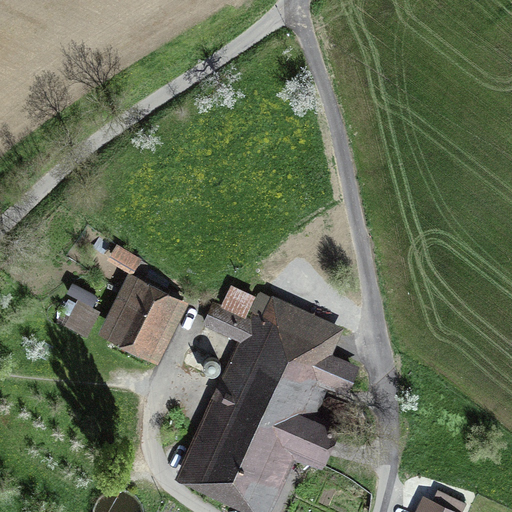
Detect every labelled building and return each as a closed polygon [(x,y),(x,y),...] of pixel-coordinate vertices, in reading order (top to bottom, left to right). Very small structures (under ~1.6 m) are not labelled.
[(139,259),(118,245),(112,254),(133,268),(139,259)] [(110,331),(152,350),(174,300),(132,281),(110,331)] [(222,304),(246,315),(255,293),(231,282),(222,304)] [(188,467),(258,500),(284,446),(318,462),(334,427),(300,411),(318,374),(344,387),(353,368),(325,354),(337,329),(269,297),(256,323),(213,303),(203,323),(247,344),(188,467)] [(97,310),(79,301),(68,322),(86,331),(97,310)] [(449,511),(426,501),(420,511),(449,511)]
